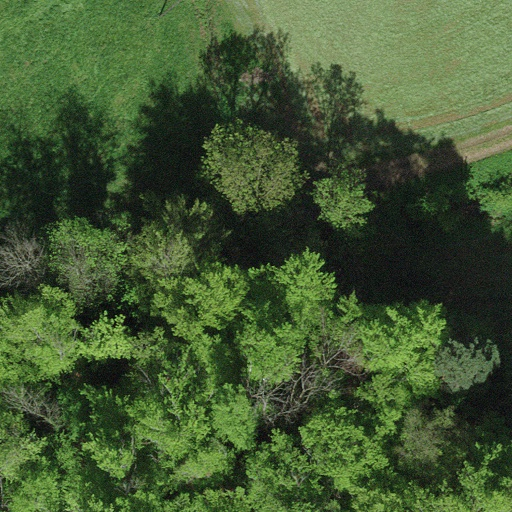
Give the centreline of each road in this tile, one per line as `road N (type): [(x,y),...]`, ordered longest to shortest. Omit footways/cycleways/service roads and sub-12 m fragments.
road 1 (track): [(350,195),(68,255),(0,300)]
road 2 (track): [(350,195),(447,335),(511,384)]
road 3 (track): [(511,131),(350,195)]
